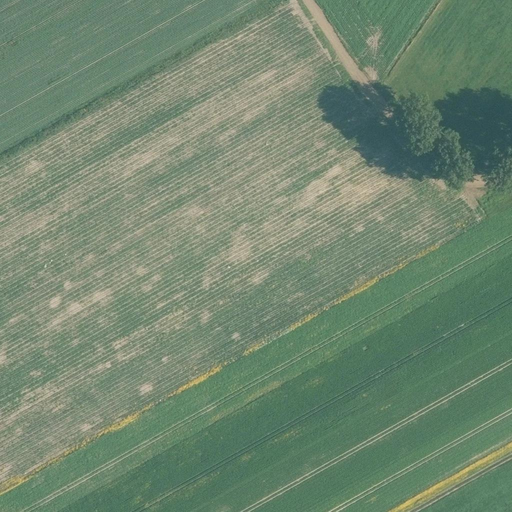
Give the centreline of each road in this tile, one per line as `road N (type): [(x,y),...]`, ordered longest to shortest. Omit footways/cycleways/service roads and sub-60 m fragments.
road 1 (track): [(511,169),(485,184),(440,166),(372,93),(307,0)]
road 2 (track): [(401,511),(511,451)]
